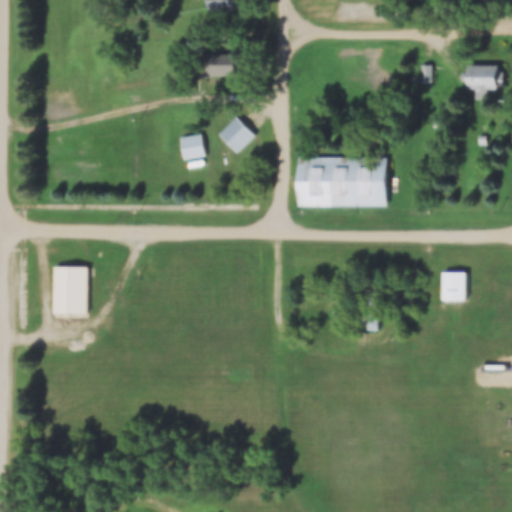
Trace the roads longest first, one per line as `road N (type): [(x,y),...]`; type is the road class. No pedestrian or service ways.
road 1 (residential): [(511,236),(0,233)]
road 2 (residential): [(282,237),(283,0)]
road 3 (residential): [(0,233),(1,0)]
road 4 (residential): [(511,32),(284,38)]
